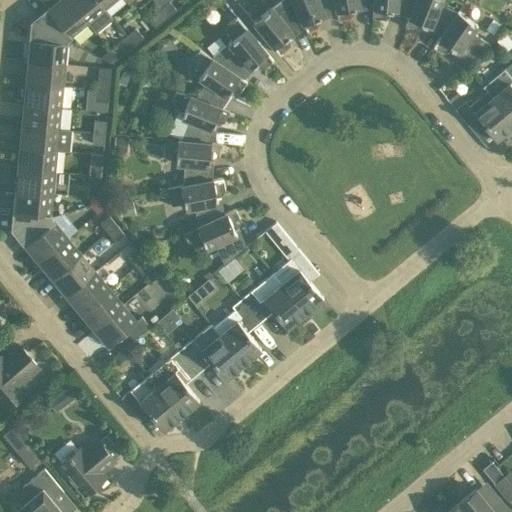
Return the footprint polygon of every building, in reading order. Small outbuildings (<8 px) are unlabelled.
[(36,24),(66,40),(86,24),(66,0),(57,0),(52,4),(55,7),(42,18),(39,20),(37,22),(36,24)] [(110,19),(103,10),(94,0),(66,0),(86,24),(94,33),(110,19)] [(94,0),(103,10),(114,0),(94,0)] [(176,9),(168,0),(159,8),(167,17),(176,9)] [(290,38),(303,28),(291,0),(276,13),(270,7),(252,22),(279,54),(289,46),(290,38)] [(290,0),(291,0),(303,28),(305,33),(317,27),(320,20),(336,13),(332,0),(290,0)] [(332,0),(336,13),(337,20),(349,18),(354,11),(372,8),(372,0),(332,0)] [(372,0),(372,8),(371,18),(384,19),(390,14),(408,16),(414,0),(372,0)] [(414,0),(408,16),(404,27),(416,31),(423,29),(439,35),(456,12),(438,4),(440,0),(414,0)] [(147,18),(154,27),(167,17),(159,8),(147,18)] [(456,12),(439,35),(432,45),(443,53),(450,51),(467,63),(486,47),(491,43),(471,30),(477,23),(457,10),(456,12)] [(233,49),(218,61),(238,76),(252,65),(254,67),(262,68),(272,60),(236,16),(226,24),(225,32),(230,39),(227,42),(233,49)] [(27,61),(64,64),(66,40),(36,24),(36,25),(35,28),(34,39),(30,38),(27,61)] [(142,37),(135,28),(126,35),(133,44),(142,37)] [(116,43),(124,52),(133,44),(126,35),(116,43)] [(481,85),(484,89),(511,122),(511,60),(503,50),(495,40),(491,43),(486,47),(502,67),(481,85)] [(511,42),(503,50),(511,60),(511,42)] [(205,81),(193,97),(216,106),(227,91),(231,94),(238,92),(246,82),(238,76),(218,61),(199,48),(192,58),(193,66),(201,72),(198,76),(205,81)] [(25,82),(62,86),(64,64),(27,61),(27,63),(32,64),(30,81),(26,81),(25,82)] [(122,71),(117,82),(125,85),(129,75),(122,71)] [(109,78),(97,77),(96,88),(108,89),(109,78)] [(62,86),(25,82),(23,104),(60,107),(62,86)] [(95,109),(106,110),(108,89),(96,88),(95,109)] [(188,120),(180,140),(205,142),(212,124),(215,126),(223,122),(228,111),(216,106),(193,97),(175,89),(170,101),(173,109),(182,112),(180,116),(188,120)] [(511,124),(511,122),(484,89),(466,104),(462,99),(453,107),(478,137),(487,130),(495,139),(511,124)] [(21,126),(58,129),(60,107),(23,104),(23,106),(27,107),(26,124),(22,124),(21,126)] [(105,121),(93,120),(92,132),(104,133),(105,121)] [(58,129),(21,126),(19,147),(56,150),(68,151),(70,130),(58,129)] [(91,143),(102,144),(104,133),(92,132),(91,143)] [(128,136),(114,135),(113,148),(127,149),(128,136)] [(183,163),(181,185),(206,180),(208,161),(211,161),(218,156),(219,144),(205,142),(180,140),(177,139),(174,163),(183,163)] [(17,169),(54,172),(56,150),(19,147),(19,149),(23,150),(22,167),(17,167),(17,169)] [(101,155),(90,153),(88,175),(99,176),(101,155)] [(54,172),(17,169),(15,188),(52,191),(54,172)] [(87,186),(98,187),(99,176),(88,175),(87,186)] [(193,207),(196,226),(219,216),(215,197),(219,197),(224,190),(221,177),(206,180),(181,185),(166,188),(169,205),(183,203),(184,208),(193,207)] [(50,218),(50,217),(52,191),(15,188),(15,192),(19,193),(17,216),(17,219),(17,222),(19,227),(50,218)] [(132,200),(118,203),(121,214),(134,212),(132,200)] [(234,209),(219,216),(196,226),(182,232),(187,244),(195,247),(203,243),(205,247),(215,243),(223,265),(246,246),(237,227),(240,220),(234,209)] [(108,216),(100,223),(108,233),(117,226),(108,216)] [(38,260),(66,237),(50,218),(19,227),(20,231),(22,235),(28,242),(25,245),(38,260)] [(114,241),(124,234),(117,226),(108,233),(114,241)] [(53,279),(81,255),(66,237),(38,260),(41,265),(45,262),(56,276),(52,278),(53,279)] [(136,249),(127,256),(135,266),(144,259),(136,249)] [(316,271),(299,250),(272,272),(306,314),(324,299),(307,278),(316,271)] [(66,295),(95,272),(81,255),(53,279),(66,295)] [(142,274),(151,267),(144,259),(135,266),(142,274)] [(84,309),(109,288),(95,272),(66,295),(69,298),(72,295),(84,309)] [(251,290),(252,292),(242,300),(261,323),(274,312),(288,329),(306,314),(272,272),(251,290)] [(100,329),(125,308),(109,288),(84,309),(80,312),(96,331),(100,329)] [(236,311),(214,329),(244,365),(262,350),(248,334),(261,323),(242,300),(233,307),(236,311)] [(125,308),(100,329),(113,345),(118,352),(149,326),(144,319),(136,310),(130,315),(125,308)] [(244,365),(214,329),(211,325),(180,351),(199,374),(212,363),(225,380),(244,365)] [(20,351),(5,364),(0,358),(0,408),(2,411),(27,389),(18,379),(33,366),(20,351)] [(180,351),(149,376),(181,416),(199,401),(186,384),(199,374),(180,351)] [(163,431),(181,416),(149,376),(131,391),(121,399),(136,417),(146,410),(163,431)] [(46,400),(55,412),(65,405),(56,393),(46,400)] [(102,472),(116,461),(98,438),(84,450),(81,446),(60,464),(85,495),(106,477),(102,472)] [(31,467),(38,460),(25,444),(18,451),(31,467)] [(18,508),(21,511),(62,511),(51,498),(61,490),(64,493),(65,492),(45,468),(23,486),(21,506),(18,508)] [(511,498),(511,484),(504,475),(494,483),(508,501),(511,498)] [(489,506),(475,488),(457,503),(464,511),(510,511),(499,498),(489,506)] [(464,511),(457,503),(445,511),(464,511)]
